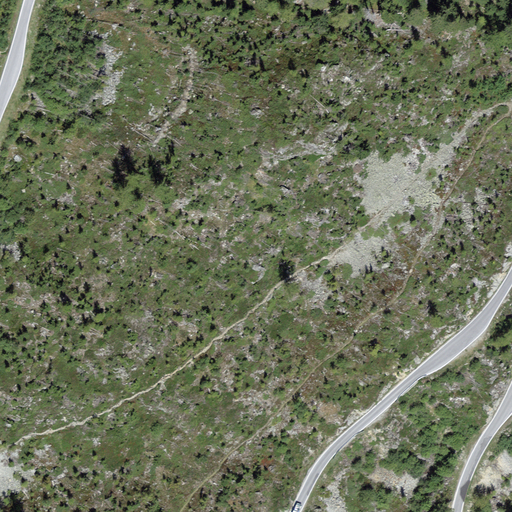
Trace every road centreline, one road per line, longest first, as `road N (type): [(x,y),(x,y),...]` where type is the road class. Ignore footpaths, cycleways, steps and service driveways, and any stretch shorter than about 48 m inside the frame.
road 1 (unclassified): [(296,511),(323,461),(471,330),(511,279)]
road 2 (unclassified): [(511,403),(489,434),(459,511)]
